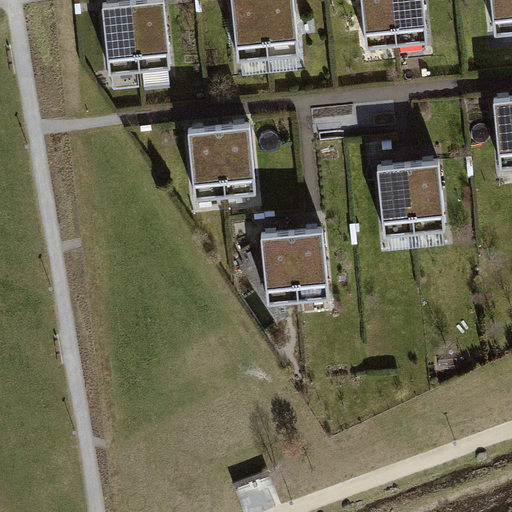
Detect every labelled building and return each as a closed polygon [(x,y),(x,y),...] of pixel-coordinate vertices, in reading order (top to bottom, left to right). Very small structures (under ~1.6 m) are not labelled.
[(162,0),(142,0),(130,1),(136,68),(169,65),(162,0)] [(257,0),(222,0),(228,59),(262,56),(257,0)] [(290,0),(257,0),(262,56),(295,53),(290,0)] [(388,0),(354,0),(358,46),(392,43),(388,0)] [(421,0),(388,0),(392,43),(425,40),(421,0)] [(511,0),(482,0),(485,34),(511,31),(511,0)] [(130,1),(96,4),(102,71),(136,68),(130,1)] [(511,96),(487,99),(493,166),(511,164),(511,96)] [(248,124),(216,127),(222,194),(255,191),(248,124)] [(216,127),(182,130),(188,197),(222,194),(216,127)] [(435,161),(402,163),(408,230),(441,228),(435,161)] [(402,163),(368,167),(374,234),(408,230),(402,163)] [(318,225),(286,228),(292,295),(325,292),(318,225)] [(286,228),(252,231),(258,298),(292,295),(286,228)]
